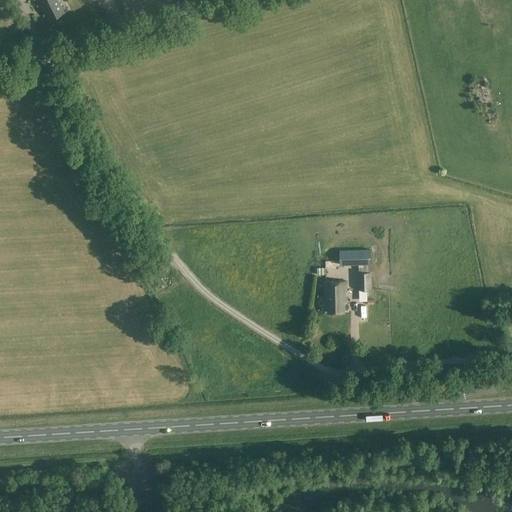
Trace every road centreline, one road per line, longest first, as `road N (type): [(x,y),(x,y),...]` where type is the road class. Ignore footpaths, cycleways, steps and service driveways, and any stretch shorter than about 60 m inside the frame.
road 1 (unclassified): [(511,358),(332,372),(233,315),(195,284),(128,202),(45,54)]
road 2 (primary): [(0,437),(511,405)]
road 3 (unclassified): [(45,54),(226,0)]
